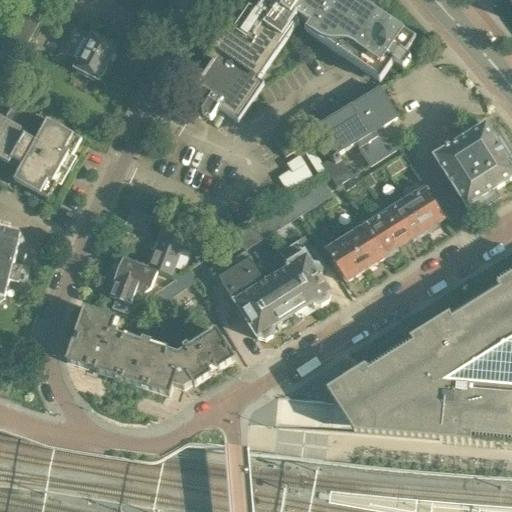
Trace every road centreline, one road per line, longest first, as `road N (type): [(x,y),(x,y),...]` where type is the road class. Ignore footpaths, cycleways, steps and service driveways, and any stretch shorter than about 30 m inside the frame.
road 1 (residential): [(511,226),(172,439),(148,448),(85,437)]
road 2 (residential): [(85,437),(46,362),(49,336),(83,241),(177,46)]
